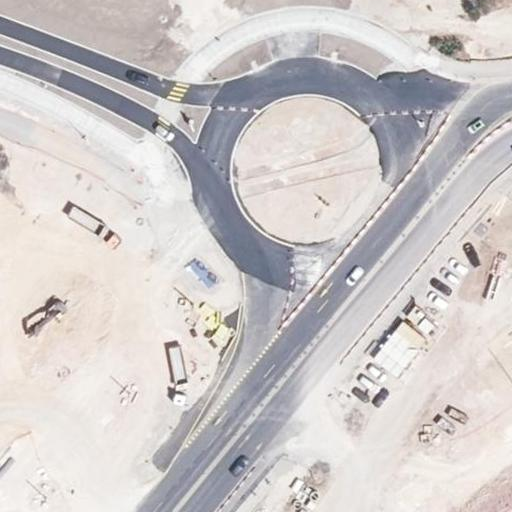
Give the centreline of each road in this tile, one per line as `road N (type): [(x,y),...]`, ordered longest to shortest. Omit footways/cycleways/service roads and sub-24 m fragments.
road 1 (primary): [(511,284),(378,384),(250,511)]
road 2 (primary): [(305,511),(402,417),(511,333)]
road 3 (secondary): [(274,266),(288,358),(270,411),(198,511)]
road 4 (secondary): [(251,93),(175,95),(0,24)]
road 5 (secondary): [(0,47),(161,128),(209,181)]
road 6 (secondary): [(274,266),(310,271),(345,264),(375,245),(396,216),(405,181),(401,146),(385,114)]
road 7 (secondary): [(511,185),(433,167),(385,114)]
road 8 (secondary): [(385,114),(368,96),(322,77),(298,76),(251,93)]
